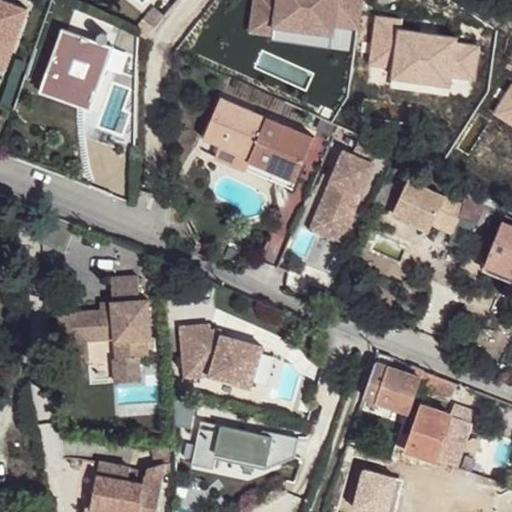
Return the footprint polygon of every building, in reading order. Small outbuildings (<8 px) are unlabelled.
[(0,0),(0,68),(4,70),(26,9),(2,0),(0,0)] [(364,0),(253,0),(249,41),(335,51),(337,32),(360,35),(364,0)] [(152,7),(142,19),(153,28),(163,16),(152,7)] [(63,30),(43,87),(94,103),(113,47),(103,43),(96,41),(63,30)] [(95,37),(96,41),(103,43),(105,42),(107,41),(108,37),(107,34),(107,33),(104,31),(101,30),(99,31),(96,33),(95,35),(95,37)] [(248,158),(276,170),(287,143),(278,140),(285,122),(221,94),(203,136),(205,137),(221,143),(249,155),(248,158)] [(278,140),(287,143),(294,126),(285,122),(278,140)] [(314,134),(294,126),(287,143),(276,170),(295,178),(314,134)] [(221,143),(217,155),(272,179),(291,187),(295,178),(276,170),(248,158),(249,155),(221,143)] [(345,151),(321,207),(351,220),(375,164),(345,151)] [(455,230),(459,221),(464,201),(448,194),(411,178),(395,213),(433,229),(436,222),(455,230)] [(395,183),(385,180),(382,187),(379,195),(389,200),(395,183)] [(321,207),(312,228),(342,241),(351,220),(321,207)] [(485,261),(511,271),(511,223),(502,220),(485,261)] [(511,281),(511,271),(485,261),(482,269),(511,281)] [(144,303),(144,279),(116,279),(116,303),(117,311),(62,312),(63,359),(88,359),(87,339),(116,338),(117,360),(138,359),(147,359),(147,342),(153,341),(152,303),(144,303)] [(212,328),(182,330),(186,380),(211,378),(253,390),(264,349),(223,337),(222,332),(212,333),(212,328)] [(392,355),(381,351),(371,383),(383,388),(381,400),(410,412),(420,383),(426,368),(410,362),(406,369),(389,363),(392,355)] [(138,384),(138,359),(117,360),(113,360),(113,385),(138,384)] [(461,382),(426,368),(420,383),(455,396),(461,382)] [(383,388),(371,383),(367,396),(381,400),(383,388)] [(456,403),(452,414),(442,444),(462,452),(476,409),(456,403)] [(425,404),(408,451),(436,461),(437,458),(442,444),(452,414),(425,404)] [(256,434),(201,424),(194,463),(216,467),(217,460),(234,464),(235,459),(268,465),(269,460),(282,462),(296,456),(299,437),(276,433),(272,436),(256,434)] [(437,458),(436,461),(456,469),(462,452),(442,444),(437,458)] [(268,465),(235,459),(234,464),(267,470),(268,465)] [(362,490),(358,505),(386,511),(398,511),(406,482),(404,481),(406,471),(391,467),(388,477),(367,472),(362,490)] [(342,485),(362,490),(367,472),(345,468),(342,485)] [(84,477),(83,489),(113,491),(113,484),(113,479),(84,477)] [(411,511),(417,485),(406,482),(398,511),(411,511)] [(147,511),(149,487),(131,485),(130,492),(113,491),(83,489),(81,511),(147,511)] [(338,501),(358,505),(362,490),(342,485),(338,501)]
